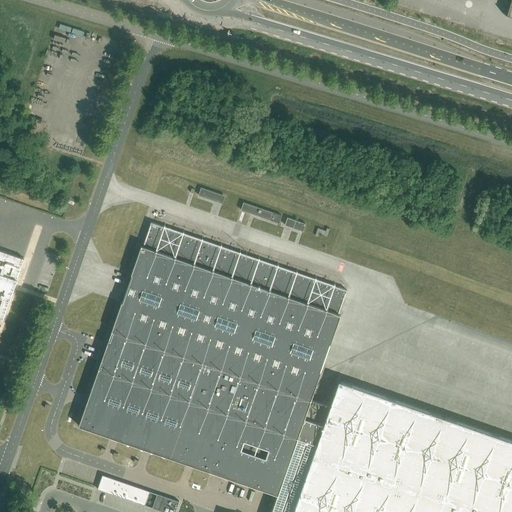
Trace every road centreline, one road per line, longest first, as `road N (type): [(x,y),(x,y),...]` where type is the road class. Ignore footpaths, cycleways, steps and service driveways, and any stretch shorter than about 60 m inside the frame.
road 1 (unclassified): [(511,142),(158,36)]
road 2 (primary): [(196,7),(511,100)]
road 3 (unclassified): [(158,36),(53,328)]
road 4 (primary): [(511,77),(264,0)]
road 5 (unclassified): [(62,395),(49,435),(55,448),(209,504),(206,511)]
road 6 (unclassified): [(158,36),(39,0)]
